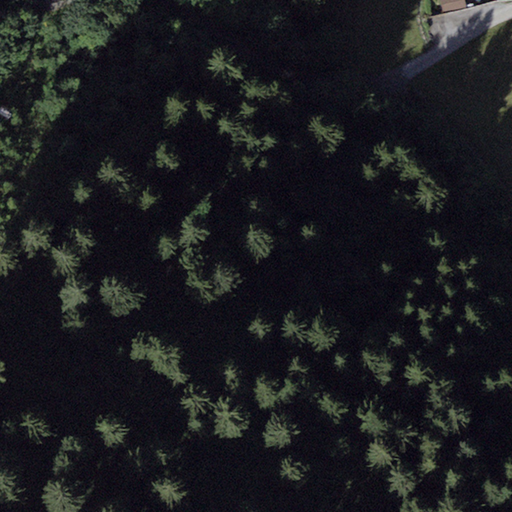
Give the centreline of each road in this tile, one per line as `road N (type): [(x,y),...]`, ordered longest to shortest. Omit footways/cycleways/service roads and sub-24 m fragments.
road 1 (track): [(167,0),(275,67),(378,81)]
road 2 (residential): [(378,81),(511,13)]
